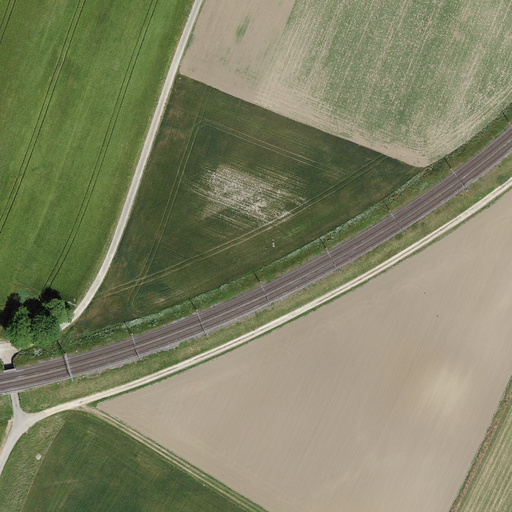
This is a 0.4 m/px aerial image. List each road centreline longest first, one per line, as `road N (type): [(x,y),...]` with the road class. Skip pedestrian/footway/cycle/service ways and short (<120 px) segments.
road 1 (track): [(0,466),(19,423),(293,314),(388,264),(511,179)]
road 2 (track): [(0,348),(62,328),(101,274),(197,0)]
